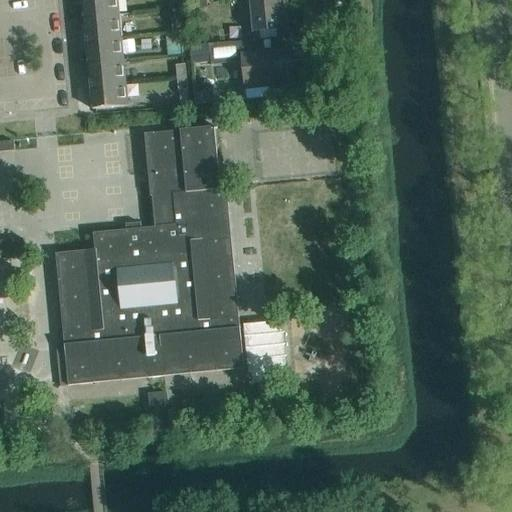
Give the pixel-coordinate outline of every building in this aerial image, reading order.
[(84,18),(119,15),(117,0),(76,0),(77,6),(83,6),(84,18)] [(254,33),(269,31),(289,29),(285,0),(240,0),(243,18),(253,17),(254,33)] [(119,15),(84,18),(86,32),(80,33),(80,42),(121,38),(119,15)] [(181,20),(172,21),(173,33),(182,32),(181,20)] [(174,46),(183,45),(182,32),(173,33),(174,46)] [(123,61),(121,38),(80,42),(81,52),(87,51),(89,64),(123,61)] [(225,44),(209,46),(211,65),(227,64),(243,62),(245,86),(273,83),(274,89),(294,87),(291,50),(263,53),(262,40),(225,44)] [(123,61),(89,64),(90,77),(84,78),(85,88),(125,84),(123,61)] [(185,65),(176,66),(177,79),(187,78),(185,65)] [(177,79),(179,91),(188,90),(187,78),(177,79)] [(125,84),(85,88),(86,97),(92,96),(93,110),(128,107),(125,84)] [(180,132),(145,135),(151,197),(152,197),(155,229),(141,230),(141,224),(138,224),(137,225),(129,226),(128,225),(126,225),(126,231),(93,234),(95,251),(56,255),(56,256),(59,256),(61,281),(58,282),(61,282),(64,308),(61,308),(61,309),(64,309),(66,334),(63,334),(69,387),(70,387),(69,384),(95,382),(95,384),(96,384),(96,381),(121,379),(122,382),(122,379),(148,376),(148,380),(165,378),(165,375),(190,373),(190,375),(191,375),(191,373),(216,370),(217,373),(218,373),(217,370),(243,367),(243,370),(244,370),(239,318),(236,318),(234,292),(236,292),(236,291),(234,292),(231,266),(234,266),(234,265),(231,265),(229,240),(231,239),(228,239),(226,215),(229,215),(229,214),(226,214),(224,191),(227,191),(226,189),(221,190),(215,130),(217,130),(217,128),(180,131),(180,132)] [(0,258),(28,258),(27,240),(0,240),(0,258)]
